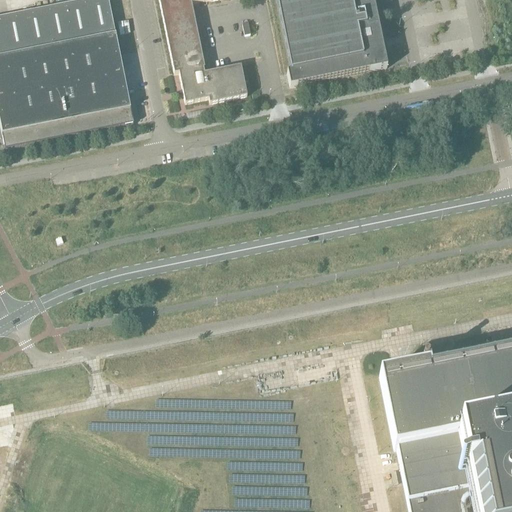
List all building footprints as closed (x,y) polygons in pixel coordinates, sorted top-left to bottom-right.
[(93,0),(0,18),(0,129),(4,151),(133,126),(107,0),(93,0)] [(158,0),(174,76),(178,75),(185,106),(208,101),(209,105),(246,98),(240,68),(205,75),(191,6),(222,0),(158,0)] [(274,0),(290,74),(286,74),(289,89),(385,70),(370,0),(274,0)] [(247,24),(241,25),(244,37),(250,36),(247,24)] [(61,239),(55,241),(57,247),(63,244),(61,239)] [(394,376),(376,379),(391,451),(391,453),(394,453),(401,486),(406,511),(511,511),(511,351),(491,356),(413,372),(394,376)]
